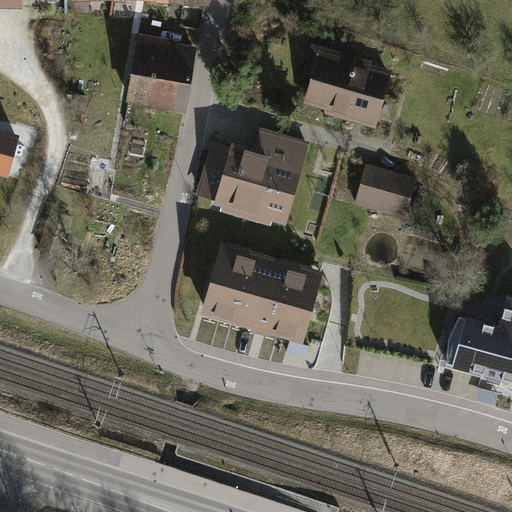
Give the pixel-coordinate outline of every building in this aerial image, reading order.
[(74,0),(74,10),(93,10),(92,0),(74,0)] [(199,46),(144,35),(131,97),(187,107),(199,46)] [(310,105),(380,126),(397,68),(320,45),(310,76),(318,79),(310,105)] [(267,158),(216,144),(202,194),(286,218),(307,144),(274,135),(267,158)] [(0,173),(6,175),(16,141),(0,136),(0,173)] [(406,213),(415,183),(366,169),(357,200),(406,213)] [(53,207),(41,245),(63,251),(74,213),(53,207)] [(319,281),(221,252),(205,308),(303,336),(319,281)] [(446,334),(439,359),(511,379),(511,298),(509,298),(501,328),(461,317),(455,336),(446,334)] [(290,341),(287,351),(307,357),(310,347),(290,341)]
